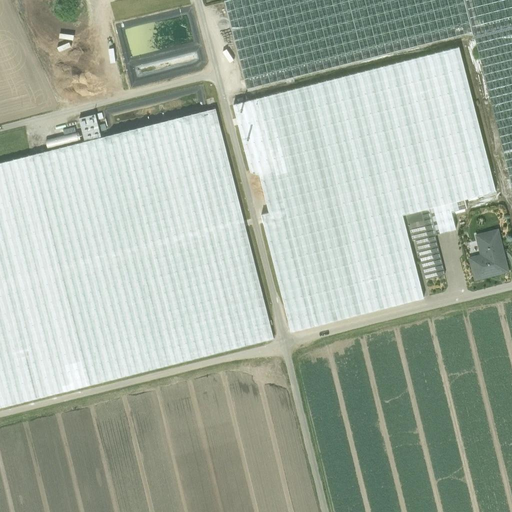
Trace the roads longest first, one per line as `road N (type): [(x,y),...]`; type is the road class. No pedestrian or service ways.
road 1 (unclassified): [(0,415),(284,344)]
road 2 (unclassified): [(216,74),(284,344)]
road 3 (unclassified): [(511,287),(284,344)]
road 4 (unclassified): [(216,74),(0,129)]
road 5 (track): [(284,344),(325,511)]
